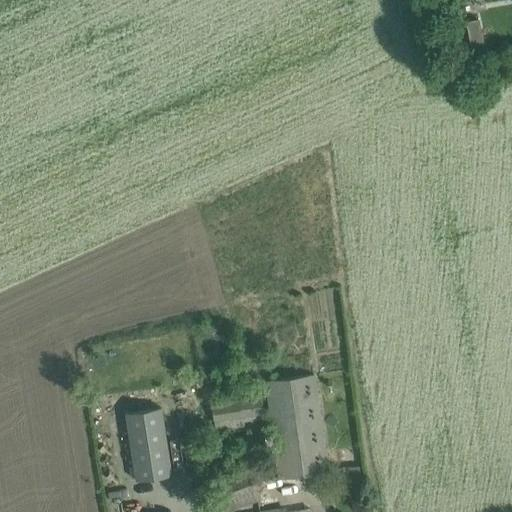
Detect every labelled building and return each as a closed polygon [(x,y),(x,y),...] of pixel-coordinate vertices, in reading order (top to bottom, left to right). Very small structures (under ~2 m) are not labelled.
[(276,458),(279,477),(327,471),(324,451),(315,374),(264,381),(276,458)] [(170,386),(171,397),(192,396),(191,385),(170,386)] [(214,426),(262,428),(263,397),(216,395),(214,426)] [(162,407),(124,413),(135,480),(173,475),(162,407)] [(274,479),(267,460),(217,479),(224,497),(221,499),(226,511),(261,498),(256,485),(274,479)]
